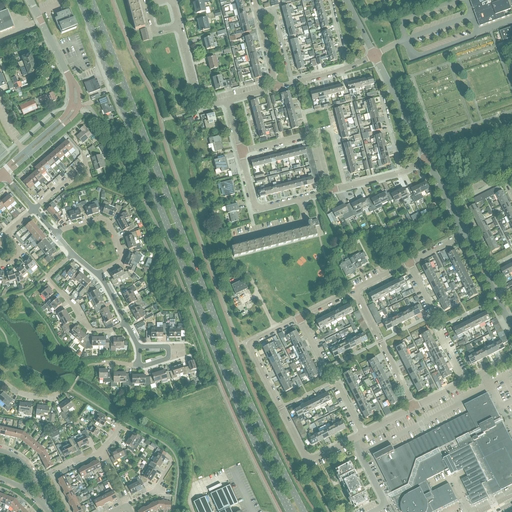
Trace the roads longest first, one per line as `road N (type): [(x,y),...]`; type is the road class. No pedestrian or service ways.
road 1 (secondary): [(303,511),(218,332),(91,0)]
road 2 (secondary): [(79,0),(217,356),(288,511)]
road 3 (residential): [(362,433),(314,458),(303,453),(251,349),(299,317)]
road 4 (residential): [(354,290),(412,406)]
road 5 (residential): [(6,176),(71,119),(78,90),(70,80)]
road 6 (residential): [(95,273),(121,254),(108,221),(53,232)]
road 7 (residential): [(70,80),(66,115),(2,172)]
